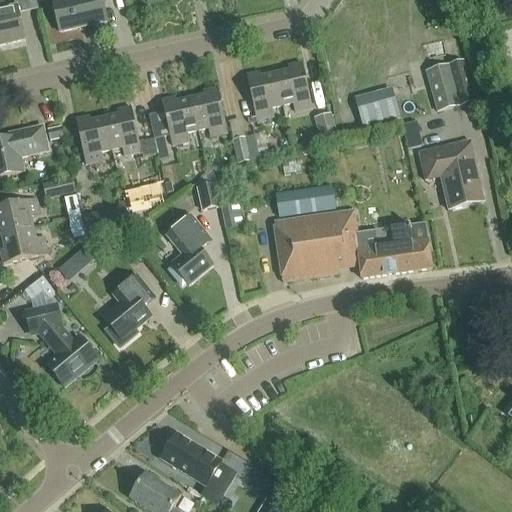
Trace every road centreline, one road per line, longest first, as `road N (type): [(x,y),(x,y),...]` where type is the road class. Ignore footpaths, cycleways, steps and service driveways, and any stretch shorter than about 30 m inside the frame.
road 1 (tertiary): [(71,472),(204,360),(288,316),(368,296),(511,279)]
road 2 (residential): [(0,97),(296,26),(321,0)]
